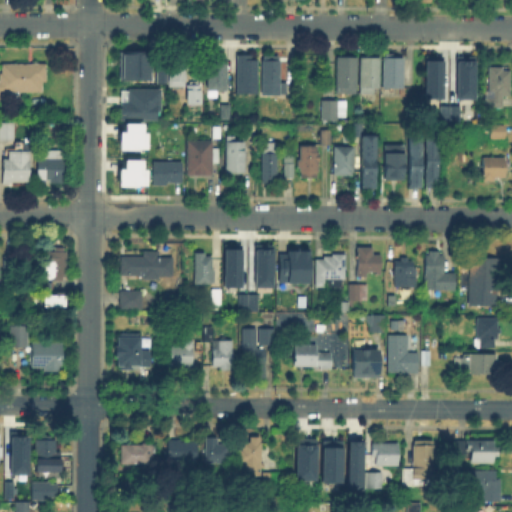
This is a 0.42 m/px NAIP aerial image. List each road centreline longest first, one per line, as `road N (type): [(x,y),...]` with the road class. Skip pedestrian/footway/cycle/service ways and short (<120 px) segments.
road 1 (residential): [(511,27),(0,22)]
road 2 (residential): [(511,408),(0,404)]
road 3 (residential): [(86,511),(90,0)]
road 4 (residential): [(511,217),(0,213)]
